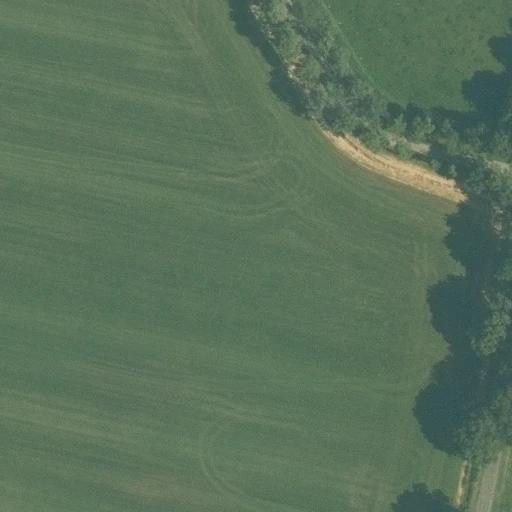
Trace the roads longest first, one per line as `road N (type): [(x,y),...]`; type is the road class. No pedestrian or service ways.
road 1 (unclassified): [(284,0),(350,112),(375,131),(511,171)]
road 2 (unclassified): [(478,511),(511,356)]
